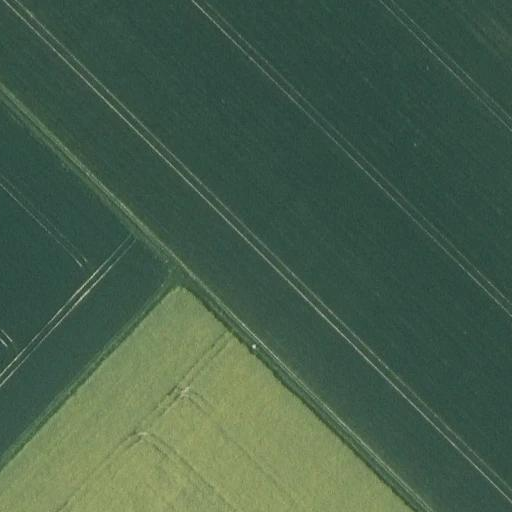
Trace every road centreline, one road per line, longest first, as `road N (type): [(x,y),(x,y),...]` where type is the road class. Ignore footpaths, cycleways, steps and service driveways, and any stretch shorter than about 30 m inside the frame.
road 1 (track): [(426,511),(0,91)]
road 2 (track): [(191,280),(0,489)]
